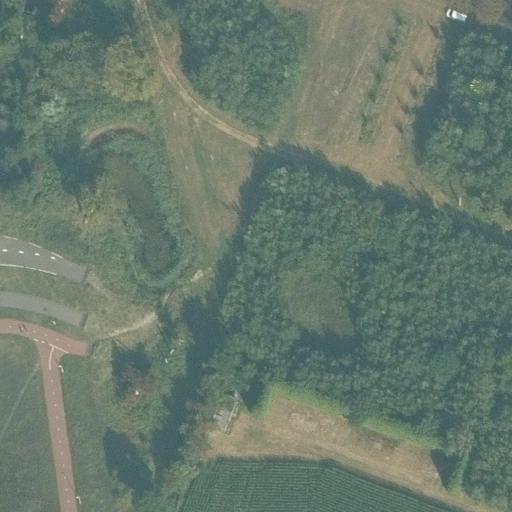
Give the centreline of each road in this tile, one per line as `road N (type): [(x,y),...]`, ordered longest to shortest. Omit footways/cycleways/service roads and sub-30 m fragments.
road 1 (track): [(141,0),(172,81),(224,128),(511,244)]
road 2 (track): [(273,153),(170,431),(123,511)]
